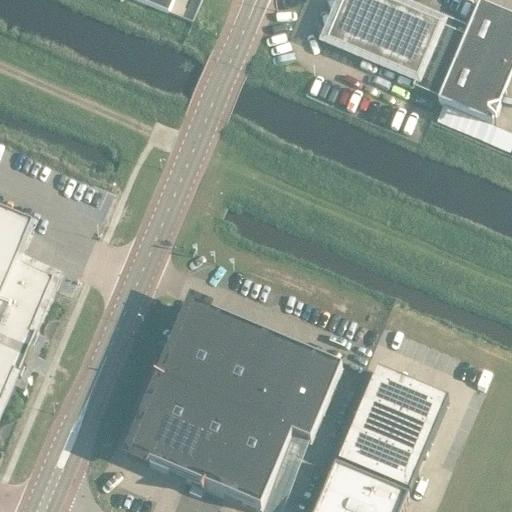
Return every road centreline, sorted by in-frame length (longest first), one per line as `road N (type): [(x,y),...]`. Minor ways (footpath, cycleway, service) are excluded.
road 1 (tertiary): [(90,392),(241,33)]
road 2 (track): [(193,148),(511,281)]
road 3 (tertiary): [(90,392),(60,428),(31,498)]
road 4 (tertiary): [(51,506),(90,392)]
